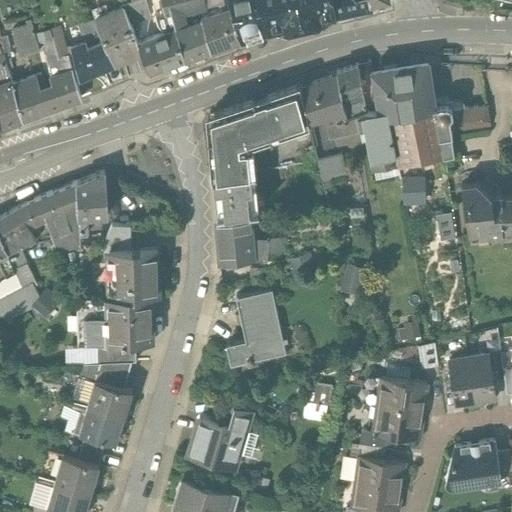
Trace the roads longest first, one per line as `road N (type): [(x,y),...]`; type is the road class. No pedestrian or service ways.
road 1 (residential): [(159,113),(190,197),(194,294),(131,511)]
road 2 (secondary): [(421,38),(354,49),(159,113)]
road 3 (secondary): [(159,113),(0,171)]
road 4 (residential): [(416,511),(439,435),(511,423)]
